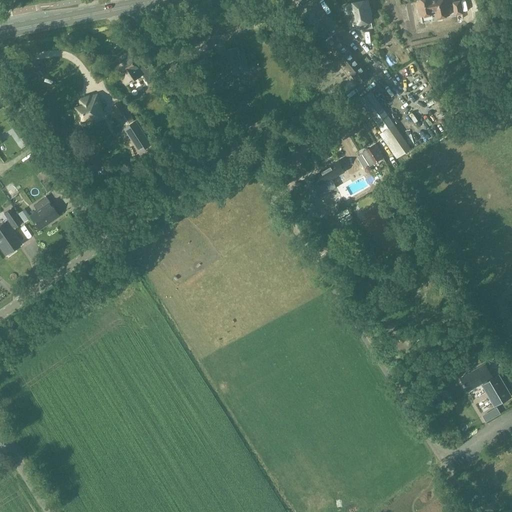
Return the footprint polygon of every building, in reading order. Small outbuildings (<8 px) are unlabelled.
[(449,16),(447,9),(445,0),(434,0),(431,1),(430,0),(420,0),(418,1),(422,17),(435,14),(436,19),(449,16)] [(350,5),(345,6),(347,16),(352,15),(354,26),(371,22),(370,15),(371,15),(370,9),(369,9),(367,1),(350,4),(350,5)] [(460,1),(452,3),(455,16),(461,15),(462,15),(463,14),(462,10),(460,1)] [(337,36),(326,45),(359,84),(370,75),(337,36)] [(244,49),(238,50),(237,48),(220,52),(221,59),(216,61),(219,76),(241,71),(242,73),(249,72),(244,49)] [(133,57),(115,68),(122,79),(123,79),(126,85),(143,74),(149,84),(154,81),(159,78),(154,70),(148,73),(146,69),(144,65),(140,68),(133,57)] [(212,82),(209,69),(201,70),(203,84),(212,82)] [(138,84),(132,86),(136,96),(142,93),(138,84)] [(246,112),(234,91),(219,100),(230,119),(232,118),(240,132),(247,128),(240,115),(246,112)] [(411,149),(371,91),(360,100),(383,133),(380,135),(396,159),(411,149)] [(97,97),(83,101),(85,106),(73,109),(78,123),(103,115),(97,97)] [(113,107),(119,116),(126,112),(120,102),(113,107)] [(139,136),(132,141),(140,153),(151,145),(136,121),(131,125),(139,136)] [(34,131),(30,133),(35,140),(39,137),(34,131)] [(367,150),(363,153),(371,166),(383,158),(375,145),(367,150)] [(315,177),(309,181),(314,191),(314,192),(315,194),(315,193),(318,199),(321,197),(329,192),(325,186),(326,186),(324,183),(332,179),(344,172),(338,162),(315,176),(315,177)] [(59,173),(49,180),(54,187),(64,181),(59,173)] [(75,197),(66,183),(56,190),(65,203),(75,197)] [(33,206),(37,212),(30,217),(39,230),(59,216),(46,197),(33,206)] [(320,217),(312,203),(304,207),(312,221),(320,217)] [(0,225),(0,246),(6,255),(8,254),(9,255),(11,253),(14,252),(13,250),(17,247),(21,244),(16,237),(11,230),(14,228),(17,226),(21,224),(16,217),(11,209),(7,212),(4,214),(6,217),(8,220),(0,225)] [(369,263),(364,266),(374,283),(379,281),(369,263)] [(415,290),(401,297),(418,325),(431,317),(427,310),(436,305),(436,306),(452,296),(439,275),(424,284),(427,290),(418,296),(415,290)] [(485,365),(461,379),(468,391),(482,383),(495,405),(511,396),(498,375),(493,378),(491,376),(489,372),(485,365)] [(426,397),(431,400),(435,393),(430,390),(426,397)]
